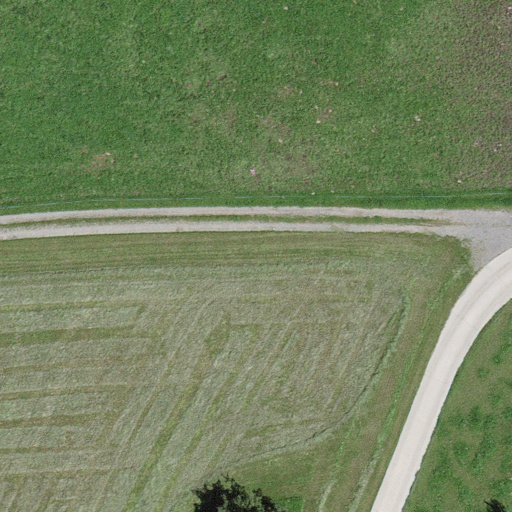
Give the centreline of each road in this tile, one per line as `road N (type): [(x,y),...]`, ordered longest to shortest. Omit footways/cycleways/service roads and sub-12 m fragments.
road 1 (track): [(511,223),(262,217),(0,227)]
road 2 (residential): [(389,511),(446,367),(479,303),(511,266)]
